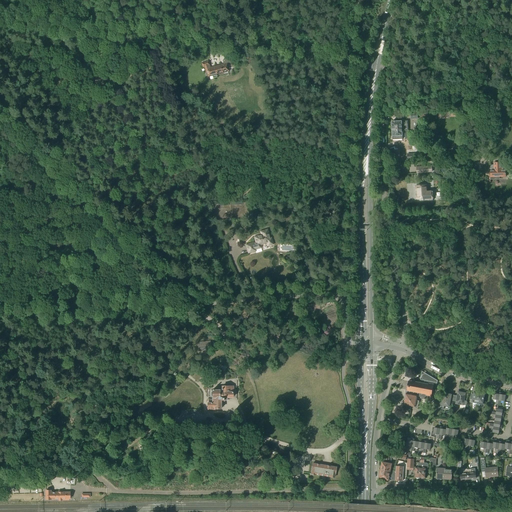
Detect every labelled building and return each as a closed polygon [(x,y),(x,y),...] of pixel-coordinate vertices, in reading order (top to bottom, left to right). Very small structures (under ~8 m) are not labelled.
[(231,63),(229,59),(229,58),(228,58),(224,59),(225,60),(223,60),(223,61),(223,64),(224,64),(225,64),(210,68),(207,61),(202,64),(203,68),(205,67),(208,77),(229,71),(227,64),(226,64),(230,63),(231,63)] [(398,122),(398,121),(395,121),(395,122),(392,122),(392,132),(397,131),(397,129),(402,129),(402,128),(405,128),(405,126),(407,126),(407,121),(398,122)] [(392,140),(402,140),(402,129),(397,129),(397,131),(392,132),(392,140)] [(407,160),(415,159),(414,150),(407,150),(407,160)] [(502,165),(502,163),(493,163),(494,165),(490,165),(490,178),(506,177),(505,165),(502,165)] [(428,188),(427,185),(417,186),(418,194),(416,194),(416,198),(423,198),(423,201),(433,200),(432,191),(429,191),(429,188),(428,188)] [(270,239),(267,230),(260,232),(261,236),(259,237),(259,236),(254,237),(256,243),(253,244),(253,243),(246,245),(248,253),(255,251),(255,250),(261,248),(260,245),(266,243),(267,244),(267,245),(268,245),(268,246),(269,246),(270,246),(270,245),(271,245),(272,245),(272,244),(272,243),(271,238),(270,239)] [(199,351),(211,350),(210,342),(198,343),(199,351)] [(436,391),(438,381),(427,374),(425,374),(423,375),(422,376),(422,379),(424,380),(424,381),(424,384),(420,383),(420,382),(419,382),(419,383),(416,382),(415,381),(415,382),(412,382),(412,381),(411,381),(409,381),(407,391),(408,391),(408,395),(406,394),(405,401),(404,402),(404,403),(404,404),(403,409),(410,410),(411,406),(418,407),(419,402),(416,402),(417,396),(421,397),(421,399),(427,400),(428,396),(431,397),(433,391),(436,391)] [(213,410),(213,409),(214,409),(221,409),(221,401),(226,401),(228,399),(228,398),(233,398),(233,387),(222,387),(222,390),(212,390),(212,400),(209,400),(209,403),(208,403),(208,410),(210,410),(213,410)] [(454,395),(453,403),(456,404),(466,406),(467,401),(464,401),(465,393),(458,392),(457,396),(454,395)] [(477,393),(478,392),(475,392),(474,392),(474,395),(471,394),(470,402),(471,402),(470,404),(476,405),(479,393),(477,393)] [(482,394),(482,393),(479,392),(479,393),(476,405),(482,407),(482,405),(483,405),(485,394),(482,394)] [(440,400),(438,408),(444,409),(444,406),(449,407),(450,402),(453,403),(454,395),(451,395),(444,393),(442,401),(440,400)] [(469,437),(467,449),(468,449),(467,452),(469,453),(471,446),(474,447),(475,440),(471,440),(472,438),(469,437)] [(430,450),(431,444),(427,443),(427,441),(425,441),(423,455),(425,456),(426,449),(430,450)] [(485,468),(485,466),(485,460),(481,461),(482,474),(483,474),(482,472),(486,472),(486,478),(498,476),(497,467),(485,468)] [(390,470),(391,464),(382,462),(381,469),(390,470)] [(425,478),(426,476),(426,469),(428,468),(428,465),(427,464),(424,463),(421,463),(420,477),(425,478)] [(334,478),(336,468),(312,464),(311,474),(316,475),(316,474),(330,477),(334,478)] [(403,481),(404,467),(396,466),(396,471),(395,480),(403,481)] [(444,479),(445,468),(437,468),(436,478),(444,479)] [(452,480),(453,469),(445,468),(444,479),(452,480)] [(388,480),(390,470),(381,469),(380,476),(381,478),(388,480)] [(467,470),(467,469),(461,469),(461,473),(460,473),(461,479),(468,479),(467,470),(467,469),(467,470)] [(467,470),(468,479),(476,478),(475,469),(471,469),(467,470)] [(51,493),(51,491),(45,491),(46,500),(58,499),(58,493),(51,493)] [(68,500),(68,499),(70,499),(70,492),(58,493),(58,499),(59,500),(59,501),(61,501),(61,500),(68,500)]
